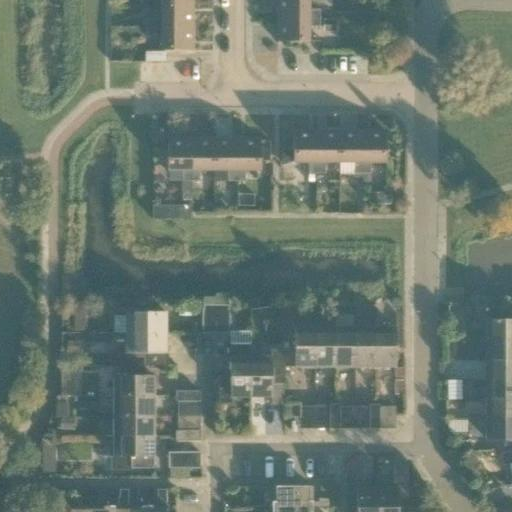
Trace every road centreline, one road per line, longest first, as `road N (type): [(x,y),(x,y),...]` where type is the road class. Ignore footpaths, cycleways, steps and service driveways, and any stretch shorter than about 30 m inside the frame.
road 1 (residential): [(426,449),(425,94)]
road 2 (residential): [(213,451),(426,449)]
road 3 (residential): [(230,96),(425,94)]
